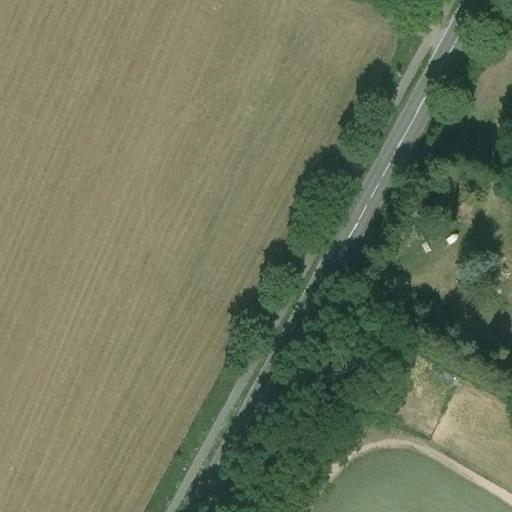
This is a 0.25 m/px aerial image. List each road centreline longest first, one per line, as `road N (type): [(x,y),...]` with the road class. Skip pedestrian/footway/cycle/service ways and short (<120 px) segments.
road 1 (tertiary): [(476,0),(198,511)]
road 2 (track): [(511,504),(438,459),(385,443),(336,462),(300,511)]
